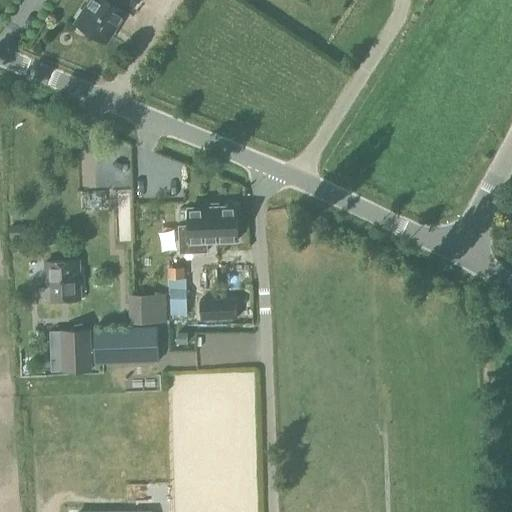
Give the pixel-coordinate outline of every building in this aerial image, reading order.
[(124,0),(90,0),(76,22),(103,39),(113,24),(117,27),(127,11),(120,7),(124,0)] [(83,203),(82,222),(103,223),(104,204),(83,203)] [(190,226),(181,227),(182,251),(206,251),(206,244),(237,243),(236,207),(190,209),(190,226)] [(10,238),(25,238),(25,226),(10,227),(10,238)] [(39,299),(79,298),(79,262),(46,263),(46,288),(39,288),(39,299)] [(184,267),(169,268),(169,279),(184,278),(184,267)] [(187,290),(171,289),(171,313),(171,316),(187,316),(187,314),(187,290)] [(166,294),(145,294),(131,295),(132,322),(166,322),(166,294)] [(235,301),(202,302),(203,319),(235,318),(235,301)] [(35,352),(63,351),(61,323),(34,324),(35,352)] [(66,370),(91,369),(89,328),(64,330),(66,370)] [(93,364),(157,363),(157,331),(93,332),(93,364)] [(176,344),(187,344),(187,334),(176,334),(176,344)]
